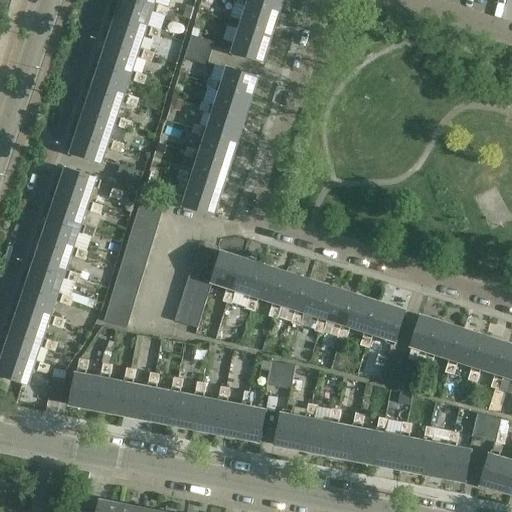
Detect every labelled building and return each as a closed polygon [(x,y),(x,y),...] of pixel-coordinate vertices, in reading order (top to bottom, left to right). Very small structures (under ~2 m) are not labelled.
[(10,0),(0,0),(0,8),(7,11),(10,0)] [(146,0),(122,0),(117,16),(147,26),(152,11),(166,16),(169,7),(154,3),(146,0)] [(234,0),(234,2),(247,6),(278,16),(283,0),(234,0)] [(234,2),(226,25),(241,29),(271,38),(278,16),(247,6),(234,2)] [(117,16),(109,39),(139,48),(144,34),(158,39),(161,30),(147,26),(117,16)] [(226,25),(222,39),(219,47),(233,52),(263,62),(271,38),(241,29),(226,25)] [(191,35),(187,47),(210,54),(213,43),(191,35)] [(109,39),(102,61),(131,71),(136,56),(151,61),(153,53),(139,48),(109,39)] [(210,54),(187,47),(183,58),(206,66),(210,54)] [(102,61),(94,84),(124,94),(129,80),(143,84),(146,76),(131,71),(102,61)] [(213,63),(206,86),(220,91),(251,101),(258,77),(213,63)] [(94,84),(87,106),(117,117),(121,102),(135,107),(138,98),(124,94),(94,84)] [(206,86),(201,101),(198,110),(212,114),(243,124),(251,101),(220,91),(206,86)] [(87,106),(79,129),(109,139),(114,125),(128,130),(131,121),(117,117),(87,106)] [(194,124),(191,133),(205,137),(205,136),(236,146),(243,124),(212,114),(204,112),(200,126),(194,124)] [(123,144),(109,139),(79,129),(71,153),(101,163),(106,148),(120,152),(123,144)] [(184,156),(198,160),(229,169),(236,146),(205,136),(205,137),(200,151),(186,147),(184,156)] [(176,178),(191,183),(222,192),(229,169),(198,160),(193,174),(179,170),(176,178)] [(120,165),(116,177),(139,184),(143,173),(120,165)] [(66,168),(58,192),(89,201),(94,187),(98,188),(101,179),(66,168)] [(116,177),(113,188),(110,196),(119,199),(122,191),(135,195),(139,184),(116,177)] [(222,192),(191,183),(186,197),(172,193),(169,202),(214,216),(222,192)] [(58,192),(51,214),(81,223),(86,209),(100,214),(102,206),(89,201),(58,192)] [(139,206),(135,218),(158,225),(162,213),(139,206)] [(74,247),(88,251),(95,228),(81,223),(51,214),(43,237),(74,247)] [(135,218),(132,229),(154,236),(158,225),(135,218)] [(132,229),(128,240),(151,247),(154,236),(132,229)] [(88,251),(74,247),(43,237),(36,260),(66,269),(70,255),(85,260),(88,251)] [(128,240),(125,252),(147,259),(151,247),(128,240)] [(227,287),(226,291),(223,301),(232,304),(235,294),(236,289),(246,259),(222,251),(212,282),(227,287)] [(125,252),(121,263),(144,270),(147,259),(125,252)] [(235,294),(232,303),(246,307),(246,308),(254,311),(257,301),(259,297),(269,266),(246,259),(236,289),(235,294)] [(36,260),(28,282),(58,292),(71,297),(76,282),(77,283),(80,274),(66,269),(36,260)] [(121,263),(118,275),(140,282),(144,270),(121,263)] [(269,266),(259,297),(273,302),(269,316),(277,318),(278,317),(280,309),(282,304),(291,274),(269,266)] [(280,309),(278,317),(292,322),(292,323),(300,326),(300,324),(303,316),(305,311),(314,281),(291,274),(282,304),(280,309)] [(118,275),(114,286),(137,293),(140,282),(118,275)] [(189,275),(185,286),(208,294),(212,282),(189,275)] [(303,316),(300,324),(315,329),(314,330),(323,333),(324,332),(328,319),(337,288),(314,281),(305,311),(303,316)] [(28,282),(21,305),(51,315),(55,301),(70,306),(73,297),(71,297),(58,292),(28,282)] [(114,286),(111,298),(133,305),(137,293),(114,286)] [(185,286),(182,298),(205,305),(208,294),(185,286)] [(328,319),(324,332),(338,337),(337,338),(346,340),(349,331),(351,326),(360,296),(337,288),(328,319)] [(360,296),(351,326),(365,331),(363,335),(360,345),(369,348),(373,334),(383,303),(360,296)] [(111,298),(107,309),(130,316),(133,305),(111,298)] [(182,298),(178,309),(201,316),(205,305),(182,298)] [(383,303),(373,334),(388,338),(386,343),(395,345),(396,341),(397,341),(406,310),(383,303)] [(21,305),(13,328),(43,338),(48,324),(62,328),(65,320),(51,315),(21,305)] [(130,316),(107,309),(104,321),(126,328),(130,316)] [(178,309),(175,321),(198,328),(201,316),(178,309)] [(412,346),(408,359),(411,360),(422,364),(422,365),(431,368),(434,358),(435,353),(436,353),(445,323),(422,315),(414,339),(412,346)] [(445,323),(436,353),(450,358),(445,372),(454,375),(457,365),(458,361),(468,330),(445,323)] [(13,328),(6,350),(35,360),(40,346),(54,351),(57,342),(43,338),(13,328)] [(468,330),(458,361),(473,365),(468,380),(476,382),(481,368),(491,338),(468,330)] [(511,344),(491,338),(481,368),(495,373),(491,387),(500,390),(511,351),(511,344)] [(50,365),(35,360),(6,350),(0,366),(0,374),(28,384),(33,369),(47,374),(50,365)] [(511,351),(500,390),(511,393),(511,351)] [(387,357),(378,354),(375,364),(383,367),(387,357)] [(383,367),(384,367),(379,380),(391,384),(398,361),(387,357),(383,367)] [(71,405),(94,409),(100,378),(85,375),(88,361),(79,359),(71,405)] [(267,385),(279,387),(283,363),(271,361),(267,385)] [(398,361),(391,384),(403,387),(410,365),(398,361)] [(100,378),(94,409),(117,414),(123,383),(108,380),(112,365),(103,363),(100,378)] [(284,364),(279,387),(291,389),(293,379),(292,379),(295,366),(284,364)] [(123,383),(117,414),(142,418),(148,387),(132,384),(135,370),(126,368),(123,383)] [(150,372),(148,387),(142,418),(165,423),(171,391),(157,389),(159,374),(150,372)] [(61,403),(65,379),(52,377),(48,400),(61,403)] [(171,391),(165,423),(188,427),(194,396),(180,393),(183,379),(174,377),(171,391)] [(293,379),(291,389),(300,391),(302,381),(293,379)] [(194,396),(188,427),(212,432),(218,401),(204,398),(207,383),(197,381),(194,396)] [(218,401),(212,432),(236,436),(242,405),(227,402),(230,388),(221,386),(218,401)] [(242,405),(236,436),(260,441),(267,410),(251,407),(254,392),(245,390),(242,405)] [(306,418),(300,449),(324,454),(330,422),(332,410),(317,407),(318,405),(309,403),(306,418)] [(330,422),(324,454),(346,458),(352,427),(339,424),(342,409),(333,407),(330,422)] [(276,444),(300,449),(306,418),(291,415),(292,410),(283,408),(283,413),(282,413),(276,444)] [(355,412),(352,427),(346,458),(370,463),(376,432),(362,429),(365,414),(355,412)] [(477,414),(472,437),(483,440),(484,440),(485,434),(489,417),(477,414)] [(376,432),(370,463),(394,468),(400,436),(385,433),(387,425),(389,418),(379,417),(378,425),(376,432)] [(489,417),(485,434),(484,440),(495,442),(498,433),(497,433),(501,419),(489,417)] [(400,436),(394,468),(418,472),(424,441),(410,438),(412,425),(413,423),(403,421),(400,436)] [(424,441),(418,472),(441,477),(447,445),(433,442),(436,428),(427,426),(424,441)] [(450,430),(447,445),(441,477),(466,482),(472,450),(457,447),(459,432),(450,430)] [(498,433),(495,442),(504,445),(507,435),(498,433)] [(491,449),(481,484),(503,491),(511,460),(498,456),(500,451),(491,449)] [(511,460),(503,491),(511,493),(511,460)] [(120,511),(122,504),(99,499),(96,511),(120,511)]
